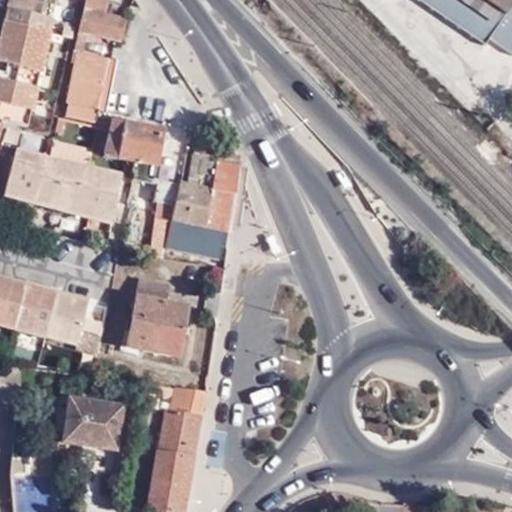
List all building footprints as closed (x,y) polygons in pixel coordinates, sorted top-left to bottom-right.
[(10,0),(0,35),(0,60),(8,63),(5,77),(0,76),(0,120),(3,121),(28,127),(56,0),(10,0)] [(108,0),(87,0),(80,31),(88,34),(121,41),(123,31),(125,20),(105,15),(108,0)] [(511,0),(498,0),(511,9),(511,0)] [(80,31),(79,40),(87,41),(88,34),(80,31)] [(103,109),(113,61),(84,54),(69,113),(97,119),(99,108),(103,109)] [(8,63),(0,60),(0,76),(5,77),(8,63)] [(132,162),(131,173),(154,177),(163,129),(113,120),(112,120),(104,157),(132,162)] [(112,224),(121,174),(56,158),(56,154),(51,154),(50,157),(17,149),(5,198),(112,224)] [(205,156),(195,154),(190,177),(201,179),(205,156)] [(172,221),(231,231),(240,161),(205,156),(201,179),(200,187),(158,181),(154,204),(157,205),(157,214),(167,215),(166,223),(172,224),(172,221)] [(25,286),(0,279),(0,325),(14,330),(22,298),(25,286)] [(165,302),(169,285),(139,280),(126,347),(179,357),(183,333),(177,331),(181,306),(165,302)] [(40,291),(25,286),(22,298),(36,302),(40,291)] [(22,298),(14,330),(44,338),(56,295),(40,291),(36,302),(22,298)] [(56,295),(44,338),(76,347),(87,304),(56,295)] [(97,357),(95,373),(125,378),(125,372),(129,373),(130,363),(97,357)] [(20,388),(23,367),(4,364),(3,364),(0,391),(0,399),(19,402),(19,397),(20,388)] [(184,511),(207,391),(174,387),(170,409),(167,408),(159,450),(156,450),(146,509),(160,511),(184,511)] [(30,389),(20,388),(19,397),(29,399),(30,389)] [(62,441),(114,449),(121,407),(69,398),(63,436),(62,441)] [(51,434),(49,452),(53,452),(53,463),(59,463),(62,441),(63,436),(51,434)] [(13,456),(11,472),(52,470),(53,463),(53,452),(49,452),(13,456)]
